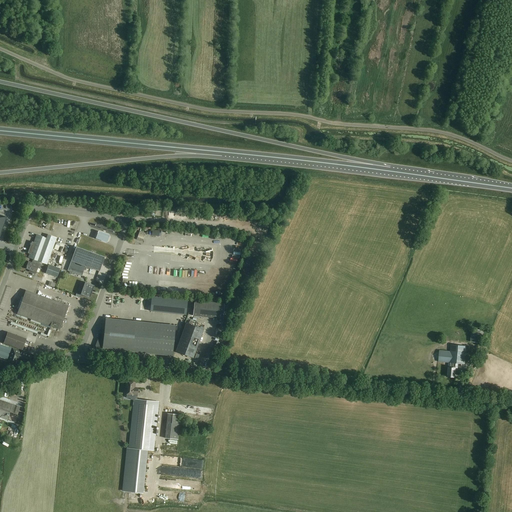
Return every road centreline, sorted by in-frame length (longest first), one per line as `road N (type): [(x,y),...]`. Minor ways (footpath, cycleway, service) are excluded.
road 1 (unclassified): [(511,160),(430,129),(205,109),(76,80),(0,48)]
road 2 (unclassified): [(511,403),(79,357)]
road 3 (trunk): [(390,171),(0,82)]
road 4 (unclassified): [(0,292),(30,208),(120,218),(125,227),(79,357)]
road 5 (trunk): [(222,152),(0,130)]
road 6 (trunk): [(0,172),(222,152)]
road 7 (trunk): [(390,171),(222,152)]
road 8 (trunk): [(511,188),(390,171)]
